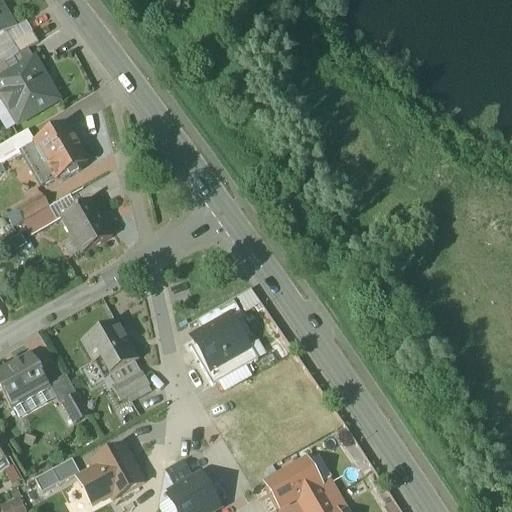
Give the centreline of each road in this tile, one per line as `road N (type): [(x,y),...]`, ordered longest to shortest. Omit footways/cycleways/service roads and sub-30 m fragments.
road 1 (tertiary): [(220,219),(426,511)]
road 2 (residential): [(151,257),(174,376),(251,511)]
road 3 (tertiary): [(63,0),(220,219)]
road 4 (residential): [(151,257),(0,342)]
